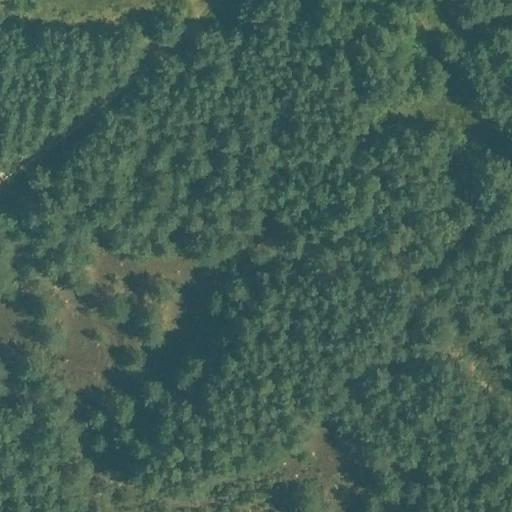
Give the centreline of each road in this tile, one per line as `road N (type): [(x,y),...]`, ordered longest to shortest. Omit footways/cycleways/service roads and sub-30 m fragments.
road 1 (track): [(222,0),(0,168)]
road 2 (track): [(398,0),(511,193)]
